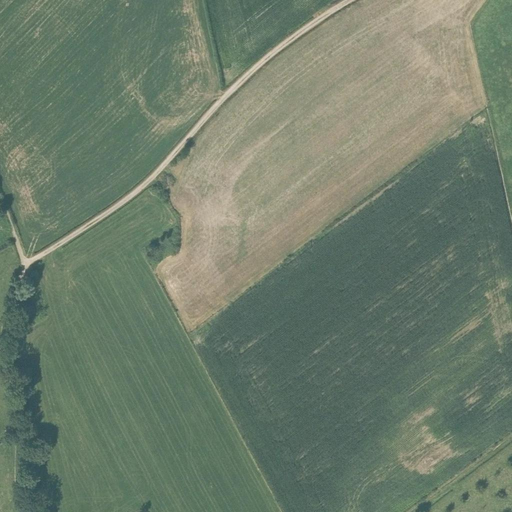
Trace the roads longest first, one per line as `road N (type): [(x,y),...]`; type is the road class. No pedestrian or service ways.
road 1 (track): [(22,263),(124,201),(235,85),(350,0)]
road 2 (track): [(22,263),(11,336),(37,511)]
road 3 (track): [(511,436),(411,511)]
